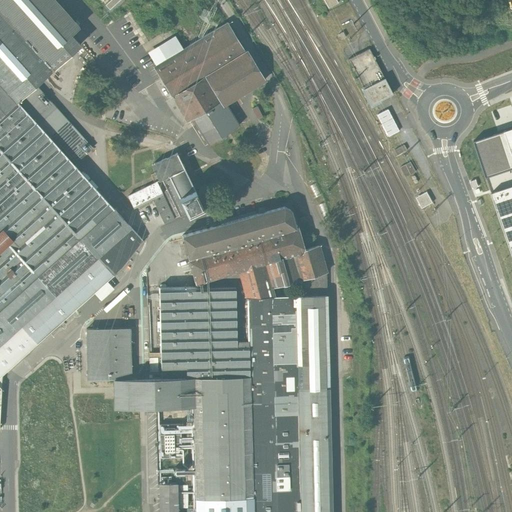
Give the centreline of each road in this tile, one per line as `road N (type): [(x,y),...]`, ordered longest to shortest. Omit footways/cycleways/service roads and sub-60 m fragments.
road 1 (unknown): [(251,192),(75,0)]
road 2 (tertiary): [(511,334),(449,164),(445,129)]
road 3 (unknown): [(158,246),(103,185),(85,128),(49,93)]
road 4 (tertiary): [(426,102),(401,78),(356,0)]
